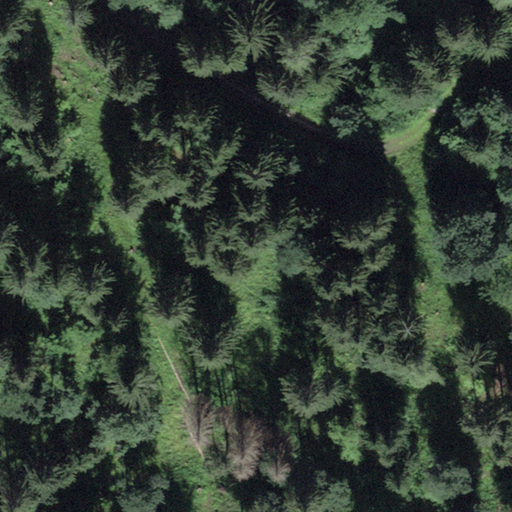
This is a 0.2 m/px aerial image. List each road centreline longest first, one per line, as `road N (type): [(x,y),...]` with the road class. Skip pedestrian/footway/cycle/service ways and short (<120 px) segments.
road 1 (track): [(110,0),(276,109),(363,148),(404,143),(453,86),(511,45)]
road 2 (track): [(511,474),(440,488),(386,511)]
